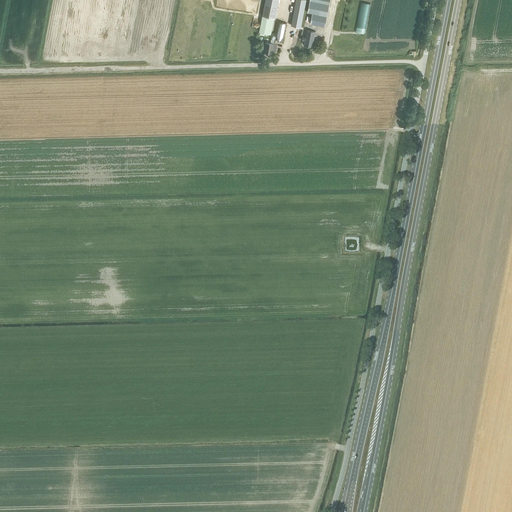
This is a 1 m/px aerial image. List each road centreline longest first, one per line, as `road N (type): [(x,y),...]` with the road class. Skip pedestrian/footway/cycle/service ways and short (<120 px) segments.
road 1 (unclassified): [(330,511),(434,0)]
road 2 (primary): [(446,0),(346,511)]
road 3 (primary): [(361,511),(457,0)]
road 4 (track): [(267,64),(0,71)]
